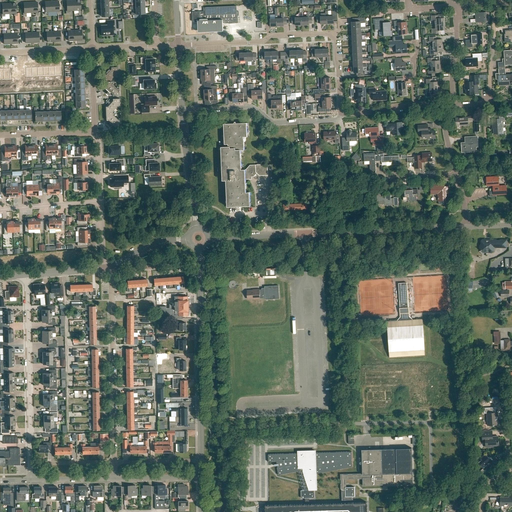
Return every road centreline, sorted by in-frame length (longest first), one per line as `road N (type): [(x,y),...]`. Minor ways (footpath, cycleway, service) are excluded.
road 1 (residential): [(340,113),(332,34),(193,44)]
road 2 (tertiary): [(200,461),(199,248)]
road 3 (tertiary): [(269,235),(465,226)]
road 4 (residential): [(114,462),(108,268)]
road 5 (residential): [(30,463),(26,275)]
road 6 (residential): [(340,113),(334,120),(275,123),(251,106),(196,108)]
road 7 (tertiary): [(197,228),(181,109)]
